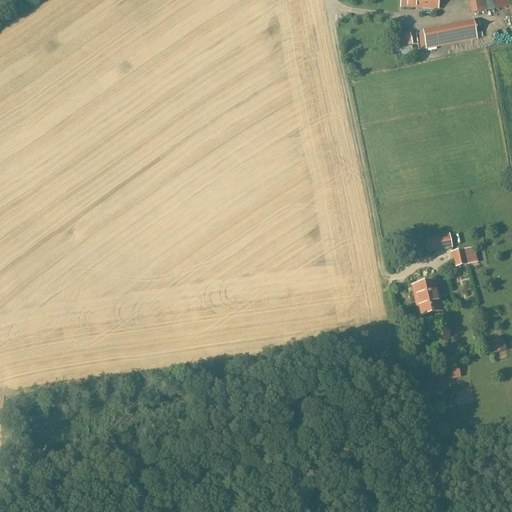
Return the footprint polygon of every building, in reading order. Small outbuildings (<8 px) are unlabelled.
[(438,0),(400,0),(400,7),(438,8),(438,0)] [(492,0),(469,0),(472,13),(494,9),(492,0)] [(473,21),(424,31),(426,48),(477,38),(475,29),(476,29),(476,27),(475,27),(473,21)] [(411,31),(395,35),(399,52),(415,49),(411,31)] [(424,31),(416,33),(419,50),(426,48),(424,31)] [(449,234),(425,239),(427,251),(452,246),(449,234)] [(474,247),(452,252),(455,266),(477,261),(474,247)] [(435,280),(413,285),(420,316),(442,311),(435,280)] [(503,337),(491,340),(494,352),(506,349),(503,337)] [(458,363),(446,365),(449,377),(460,375),(458,363)]
